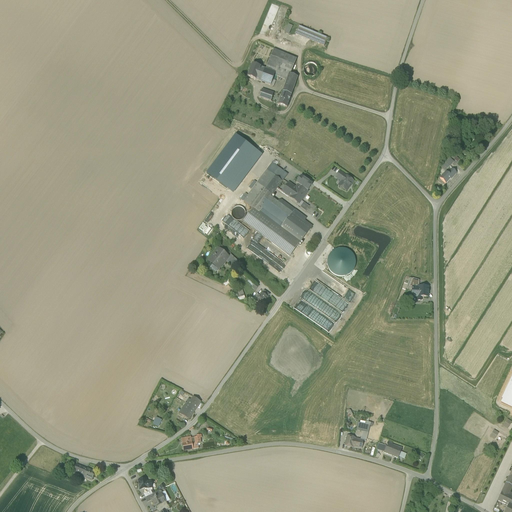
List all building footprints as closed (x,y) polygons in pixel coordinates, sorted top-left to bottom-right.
[(292,26),(288,24),(284,33),(288,35),(292,26)] [(295,35),(324,47),(327,39),(298,27),(295,35)] [(275,73),(274,76),(287,81),(289,74),(290,74),(296,59),(273,50),(265,69),(275,73)] [(309,77),(312,77),(315,76),(317,73),(318,71),(317,68),(316,65),(313,63),(310,63),(307,64),(305,66),(303,68),(303,71),(304,74),(306,76),(309,77)] [(265,69),(252,64),(247,77),(260,82),(265,69)] [(265,69),(260,82),(270,86),(273,87),(275,81),(272,80),(274,76),(275,73),(265,69)] [(287,81),(286,83),(294,86),(298,77),(290,74),(289,74),(287,81)] [(273,93),(262,89),(259,98),(270,102),(273,93)] [(283,91),(278,104),(287,107),(291,95),(283,91)] [(226,190),(256,151),(236,136),(207,175),(226,190)] [(251,171),(263,157),(256,151),(227,190),(233,195),(243,183),(244,184),(253,172),(251,171)] [(445,163),(449,167),(454,162),(450,158),(445,163)] [(445,172),(449,167),(445,163),(441,168),(445,172)] [(272,164),(258,183),(265,189),(266,188),(268,185),(275,177),(273,176),(278,169),(272,164)] [(275,177),(282,182),(287,175),(278,169),(273,176),(275,177)] [(440,179),(445,184),(450,179),(451,178),(452,178),(456,173),(452,169),(448,174),(446,172),(440,179)] [(336,178),(342,182),(346,177),(340,172),(336,178)] [(275,177),(268,185),(276,191),(282,182),(275,177)] [(296,184),(298,185),(296,188),(292,194),(290,197),(299,204),(301,201),(308,192),(312,185),(301,177),(296,184)] [(343,189),(346,191),(353,182),(346,177),(342,182),(339,186),(339,188),(342,189),(343,189)] [(271,197),(273,194),(266,188),(265,189),(258,183),(244,202),(253,209),(280,229),(292,213),(278,202),(271,197)] [(282,192),(290,197),(292,194),(296,188),(289,183),(282,192)] [(268,185),(266,188),(273,194),(276,191),(268,185)] [(281,201),(278,202),(292,213),(293,213),(294,211),(281,201)] [(300,208),(306,212),(309,207),(303,203),(300,208)] [(234,220),(238,221),(241,219),(243,217),(244,214),(243,210),(241,208),(238,206),(234,207),(232,209),(230,212),(230,215),(232,218),(234,220)] [(290,257),(299,244),(280,229),(253,209),(243,222),(290,257)] [(293,213),(292,213),(280,229),(299,244),(312,227),(304,221),(299,217),(301,215),(296,212),(295,210),(294,211),(293,213)] [(225,224),(242,236),(235,237),(241,241),(243,237),(247,237),(248,235),(248,233),(245,233),(245,229),(241,227),(232,227),(230,226),(230,223),(228,222),(224,222),(225,224)] [(208,261),(219,270),(226,261),(228,258),(218,249),(208,261)] [(333,251),(330,254),(329,255),(328,258),(327,261),(327,265),(328,267),(329,270),(331,273),(334,275),(337,276),(340,277),(343,277),(346,276),(349,275),(351,273),(353,270),(355,267),(356,262),(355,259),(354,256),(352,254),(350,252),(347,250),(344,249),(339,249),(336,250),(333,251)] [(227,262),(233,267),(237,262),(230,256),(228,258),(226,261),(228,262),(227,262)] [(413,287),(420,288),(420,287),(420,282),(413,279),(410,287),(413,287)] [(317,281),(310,291),(329,304),(331,302),(328,300),(331,294),(330,293),(332,291),(329,290),(330,289),(317,281)] [(420,287),(420,288),(420,297),(423,297),(429,297),(430,288),(420,287)] [(264,291),(262,294),(256,302),(262,307),(268,298),(270,295),(264,291)] [(294,310),(330,331),(336,320),(334,319),(329,316),(301,299),(294,310)] [(511,375),(498,404),(511,410),(511,375)] [(193,397),(190,401),(198,406),(200,402),(193,397)] [(193,412),(198,406),(190,401),(188,400),(184,406),(193,412)] [(179,413),(188,420),(193,412),(184,406),(179,413)] [(151,427),(155,429),(160,420),(156,417),(151,427)] [(507,419),(503,426),(508,429),(511,422),(507,419)] [(368,433),(370,426),(365,425),(358,423),(356,431),(362,432),(368,433)] [(493,430),(490,437),(495,440),(498,433),(493,430)] [(352,448),(353,447),(354,439),(355,438),(347,436),(345,446),(352,448)] [(193,450),(191,440),(191,438),(191,437),(181,439),(183,452),(193,450)] [(360,441),(354,439),(353,447),(362,449),(364,441),(360,441)] [(384,453),(398,458),(399,457),(400,452),(401,448),(391,445),(392,443),(387,442),(384,453)] [(79,475),(84,477),(87,469),(76,465),(73,471),(79,474),(79,475)] [(95,473),(87,469),(84,477),(92,480),(95,473)] [(139,481),(140,490),(147,489),(148,489),(147,483),(146,480),(139,481)] [(508,506),(511,508),(511,496),(508,495),(511,486),(506,483),(497,501),(508,506)] [(152,490),(152,488),(148,489),(147,489),(148,492),(143,494),(145,498),(153,494),(151,490),(152,490)] [(145,498),(147,503),(152,500),(151,499),(158,495),(157,493),(160,492),(160,490),(153,494),(145,498)] [(167,505),(166,502),(165,502),(163,498),(164,498),(162,494),(160,492),(157,493),(158,495),(151,499),(152,500),(155,508),(156,507),(157,510),(167,505)]
